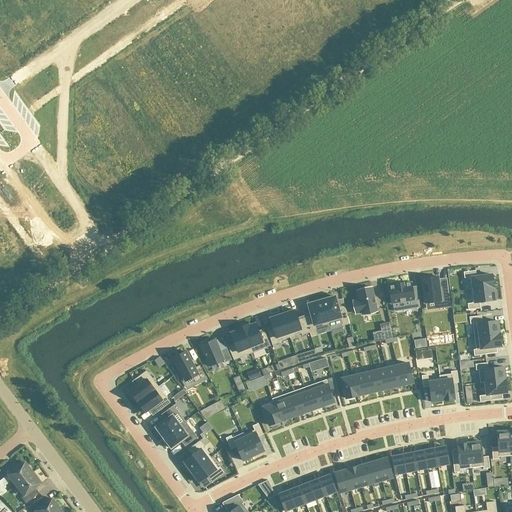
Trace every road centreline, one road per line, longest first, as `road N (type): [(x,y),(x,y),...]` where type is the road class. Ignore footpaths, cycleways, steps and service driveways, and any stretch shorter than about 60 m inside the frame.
road 1 (residential): [(511,317),(502,259),(448,260),(305,288),(225,316),(109,374),(104,392),(192,509)]
road 2 (unclassified): [(90,258),(458,0)]
road 3 (residential): [(192,509),(330,446),(511,413)]
road 4 (residential): [(470,0),(483,190),(511,191)]
road 5 (residential): [(78,241),(94,230),(31,143)]
road 6 (residential): [(0,164),(63,252),(78,241)]
